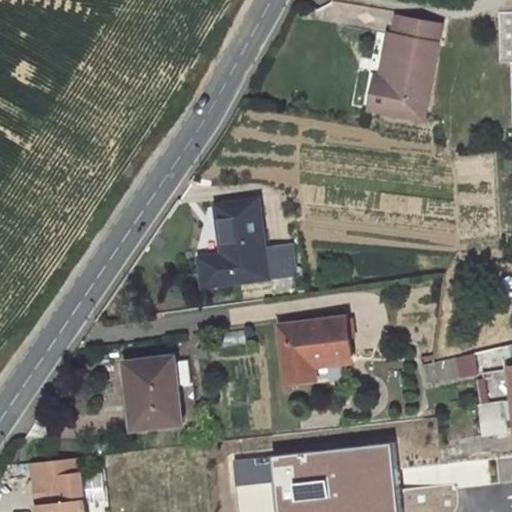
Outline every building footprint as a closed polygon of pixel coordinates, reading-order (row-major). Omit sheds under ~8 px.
[(423,119),(439,26),(396,18),(393,36),(398,36),(390,82),(380,80),(375,79),(370,109),(423,119)] [(387,35),(380,80),(390,82),(398,36),(393,36),(387,35)] [(266,250),(259,200),(218,206),(225,254),(201,258),(205,287),(270,277),(269,275),(266,250)] [(286,247),(266,250),(269,275),(289,272),(286,247)] [(320,369),(357,364),(350,313),(276,323),(285,389),(322,384),(320,369)] [(511,345),(501,348),(505,370),(511,370),(511,380),(511,345)] [(474,354),(479,374),(505,370),(501,348),(474,354)] [(427,383),(479,374),(474,354),(424,366),(427,383)] [(182,422),(175,359),(128,364),(135,428),(182,422)] [(485,436),(511,432),(511,400),(481,405),(485,436)] [(81,457),(35,462),(37,479),(49,478),(52,504),(40,505),(40,511),(87,511),(86,503),(83,475),(81,457)] [(156,466),(83,475),(86,503),(159,495),(156,466)] [(49,478),(37,479),(40,505),(52,504),(49,478)]
